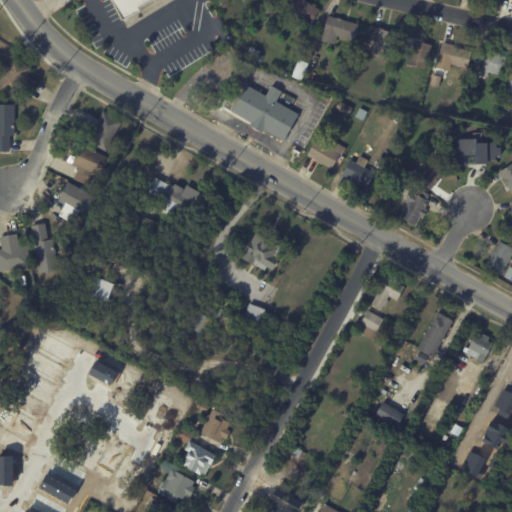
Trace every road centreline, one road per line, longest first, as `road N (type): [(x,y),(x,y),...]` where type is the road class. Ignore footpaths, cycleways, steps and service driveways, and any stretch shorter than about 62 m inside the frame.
road 1 (tertiary): [(14,0),(79,67),(511,311)]
road 2 (residential): [(232,511),(376,234)]
road 3 (residential): [(366,0),(511,27)]
road 4 (residential): [(9,188),(30,171),(79,67)]
